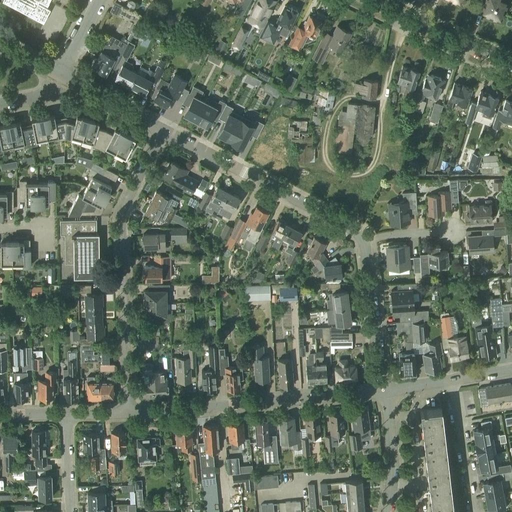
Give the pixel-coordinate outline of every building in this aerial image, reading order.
[(2,0),(2,1),(43,22),(50,9),(46,7),(48,3),(44,1),(44,0),(2,0)] [(231,0),(233,1),(233,0),(240,0),(233,13),(241,17),(249,0),(231,0)] [(257,0),(249,19),(261,25),(274,0),(273,0),(257,0)] [(485,0),(481,12),(495,17),(496,18),(498,19),(501,18),(502,15),(501,14),(503,8),(505,7),(506,4),(505,3),(506,0),(505,0),(485,0)] [(117,15),(121,8),(113,4),(109,11),(117,15)] [(265,22),(259,36),(273,43),(278,32),(285,35),(288,28),(297,12),(295,12),(296,10),(291,8),(290,9),(284,6),(274,26),(265,22)] [(296,27),(287,44),(298,50),(303,40),(307,42),(312,38),(313,37),(314,37),(322,22),(321,19),(317,17),(315,18),(308,15),(301,30),(296,27)] [(140,18),(131,34),(144,41),(152,25),(140,18)] [(325,32),(318,46),(328,51),(330,45),(341,51),(350,33),(337,26),(332,36),(325,32)] [(241,27),(232,45),(238,48),(247,30),(241,27)] [(94,57),(90,66),(105,73),(109,65),(114,68),(121,54),(128,41),(131,35),(129,33),(126,39),(123,38),(121,41),(109,34),(97,58),(94,57)] [(220,39),(214,52),(221,55),(227,43),(220,39)] [(128,41),(121,54),(127,57),(133,44),(128,41)] [(191,45),(186,54),(190,56),(197,60),(199,56),(205,59),(207,54),(202,51),(195,47),(191,45)] [(124,61),(115,79),(120,81),(121,81),(120,84),(128,88),(136,73),(130,70),(132,67),(131,65),(130,64),(124,61)] [(232,64),(226,61),(223,68),(228,70),(232,64)] [(136,73),(128,88),(136,93),(138,90),(138,91),(143,94),(151,78),(156,80),(163,68),(157,65),(153,72),(148,69),(144,77),(136,73)] [(397,82),(396,90),(400,90),(401,84),(405,85),(403,89),(402,94),(410,97),(419,71),(402,65),(397,82)] [(257,77),(268,82),(270,77),(260,71),(257,77)] [(156,87),(151,97),(153,99),(166,105),(171,95),(177,98),(182,89),(186,80),(174,74),(169,83),(161,79),(156,87)] [(419,94),(417,99),(422,101),(424,94),(437,98),(440,88),(441,88),(444,81),(440,79),(440,78),(431,75),(431,76),(427,75),(426,78),(425,78),(420,94),(419,94)] [(354,83),(353,92),(362,93),(361,97),(375,98),(377,81),(363,79),(363,84),(354,83)] [(267,83),(263,90),(277,98),(281,91),(267,83)] [(448,99),(446,107),(450,109),(453,101),(465,105),(471,88),(454,83),(448,99)] [(187,93),(182,103),(188,106),(183,114),(195,120),(207,97),(204,101),(199,98),(202,91),(193,86),(189,95),(187,93)] [(296,86),(292,95),(314,100),(313,107),(312,123),(320,124),(321,110),(324,109),(330,110),(335,91),(332,90),(318,87),(316,90),(296,86)] [(471,101),(464,121),(470,123),(475,108),(483,111),(482,115),(490,118),(498,97),(495,96),(496,95),(491,93),(490,94),(480,91),(476,103),(471,101)] [(207,97),(195,120),(206,126),(212,116),(218,119),(218,118),(225,103),(226,103),(219,100),(218,103),(207,97)] [(281,97),(279,105),(297,110),(298,107),(302,108),(303,104),(281,97)] [(429,98),(427,105),(436,107),(438,100),(429,98)] [(498,110),(492,126),(498,128),(501,118),(511,121),(511,101),(505,99),(501,111),(498,110)] [(339,110),(333,163),(364,166),(370,105),(347,102),(347,111),(339,110)] [(224,121),(218,134),(230,141),(243,116),(231,110),(233,107),(225,103),(218,118),(224,121)] [(49,115),(42,117),(47,138),(58,136),(58,138),(64,137),(65,120),(55,122),(54,115),(49,116),(49,115)] [(65,120),(64,137),(70,139),(71,137),(82,140),(88,118),(81,116),(81,117),(76,116),(74,123),(65,120)] [(243,116),(230,141),(242,147),(249,134),(256,137),(264,123),(256,119),(254,122),(243,116)] [(33,127),(27,128),(30,144),(36,143),(36,141),(47,138),(42,117),(36,118),(36,119),(31,120),(33,127)] [(88,118),(82,140),(92,143),(92,145),(98,147),(104,131),(97,129),(99,122),(94,121),(94,120),(88,118)] [(289,120),(287,138),(291,138),(290,145),(298,146),(297,161),(313,162),(314,151),(309,151),(309,147),(311,147),(312,132),(305,132),(306,122),(289,120)] [(15,122),(8,123),(13,145),(23,143),(24,145),(30,144),(27,128),(21,129),(20,122),(15,123),(15,122)] [(0,150),(2,150),(2,147),(13,145),(8,123),(1,125),(2,126),(0,126),(0,150)] [(104,131),(98,147),(104,150),(105,148),(115,153),(125,133),(119,130),(118,131),(114,129),(111,135),(104,131)] [(125,133),(115,153),(125,158),(126,155),(128,156),(131,149),(130,148),(135,139),(130,137),(131,136),(125,133)] [(486,143),(483,154),(486,155),(488,155),(492,145),(491,145),(486,143)] [(432,149),(426,169),(433,171),(439,151),(432,149)] [(477,171),(481,158),(471,155),(467,168),(477,171)] [(481,163),(481,174),(502,174),(501,161),(497,162),(496,156),(482,157),(482,163),(481,163)] [(168,167),(163,176),(184,187),(183,189),(190,193),(197,180),(186,175),(189,171),(171,161),(170,163),(169,163),(167,167),(168,167)] [(90,168),(91,168),(103,174),(106,169),(93,162),(90,168)] [(408,165),(408,174),(414,174),(419,174),(419,165),(408,165)] [(92,176),(87,186),(106,196),(110,190),(109,189),(111,185),(105,182),(107,177),(103,174),(91,168),(88,174),(92,176)] [(103,174),(107,177),(114,181),(117,175),(106,169),(103,174)] [(202,178),(197,187),(203,190),(208,181),(202,178)] [(457,190),(456,179),(448,179),(449,191),(437,192),(437,194),(427,195),(429,215),(444,214),(443,208),(450,208),(450,202),(458,201),(457,190)] [(48,183),(37,183),(37,205),(44,205),(44,204),(48,204),(48,197),(54,197),(54,180),(48,180),(48,183)] [(26,181),(19,181),(19,197),(25,197),(25,204),(30,204),(30,205),(37,205),(37,183),(26,183),(26,181)] [(493,181),(493,190),(502,190),(502,181),(493,181)] [(78,194),(68,213),(91,213),(96,203),(100,206),(102,201),(103,202),(106,196),(87,186),(82,196),(78,194)] [(217,186),(207,204),(212,206),(209,212),(211,213),(210,214),(215,217),(228,191),(217,186)] [(173,189),(170,194),(180,199),(183,194),(173,189)] [(156,190),(151,201),(174,213),(176,209),(174,207),(176,203),(176,201),(174,200),(156,190)] [(6,193),(0,193),(0,215),(2,216),(2,215),(7,214),(7,207),(13,207),(12,191),(6,191),(6,193)] [(205,191),(198,205),(204,208),(210,194),(205,191)] [(228,191),(215,217),(219,219),(222,214),(226,207),(232,210),(239,197),(228,191)] [(388,210),(384,212),(387,219),(389,219),(389,223),(409,222),(408,207),(416,207),(415,192),(402,192),(402,200),(399,202),(388,203),(388,210)] [(469,214),(466,214),(466,219),(469,219),(469,220),(491,219),(490,200),(485,200),(485,204),(468,205),(469,214)] [(151,201),(145,212),(158,218),(161,211),(166,214),(164,218),(170,221),(174,213),(151,201)] [(241,231),(239,235),(246,238),(254,242),(262,227),(260,226),(267,212),(256,206),(252,213),(250,212),(246,221),(244,225),(241,230),(241,231)] [(80,219),(60,219),(60,234),(64,233),(65,262),(73,262),(73,276),(99,276),(98,233),(96,233),(96,219),(80,219)] [(277,234),(271,245),(278,249),(283,237),(290,225),(278,219),(272,232),(277,234)] [(230,235),(227,240),(234,244),(236,239),(237,239),(239,235),(241,231),(241,230),(244,225),(237,221),(230,235)] [(226,225),(221,235),(226,238),(232,228),(226,225)] [(290,225),(283,237),(289,240),(284,250),(290,253),(286,261),(293,265),(299,252),(292,249),(301,231),(290,225)] [(185,228),(171,228),(171,237),(185,237),(185,228)] [(157,233),(143,234),(143,239),(141,239),(142,246),(143,246),(144,247),(157,247),(157,250),(164,250),(164,233),(157,233)] [(262,233),(256,246),(262,249),(269,237),(262,233)] [(313,236),(306,250),(313,254),(315,257),(312,259),(315,265),(325,257),(321,250),(325,242),(320,239),(320,238),(319,236),(317,235),(315,235),(314,236),(313,236)] [(491,235),(468,236),(469,253),(492,251),(491,235)] [(0,250),(0,249),(0,266),(1,266),(1,264),(12,263),(12,241),(5,241),(5,242),(0,243),(0,250)] [(19,241),(12,241),(12,263),(23,263),(23,266),(30,266),(30,249),(23,249),(23,242),(19,242),(19,241)] [(332,256),(344,248),(341,244),(329,252),(332,256)] [(427,253),(419,254),(420,271),(420,272),(420,276),(421,282),(424,282),(424,274),(429,274),(429,272),(428,266),(448,264),(447,250),(439,251),(438,245),(436,245),(434,245),(432,246),(431,247),(429,248),(429,251),(427,252),(427,253)] [(399,248),(387,248),(388,274),(409,273),(407,246),(399,246),(399,248)] [(144,272),(143,272),(143,277),(145,277),(145,279),(145,280),(146,280),(146,279),(154,279),(154,280),(160,280),(160,278),(169,278),(169,255),(153,256),(154,266),(146,266),(146,265),(144,265),(144,266),(144,272)] [(325,257),(315,265),(319,269),(322,267),(324,269),(325,278),(326,278),(326,280),(340,281),(339,276),(341,276),(340,262),(339,262),(336,258),(333,261),(332,260),(329,262),(325,257)] [(219,282),(219,265),(212,265),(212,274),(202,274),(202,282),(219,282)] [(503,266),(499,270),(503,274),(507,270),(503,266)] [(391,290),(391,295),(389,295),(389,302),(391,301),(391,303),(412,301),(412,292),(422,292),(421,282),(400,284),(401,290),(391,290)] [(157,289),(145,290),(145,303),(166,302),(170,302),(169,283),(157,284),(157,289)] [(293,284),(270,284),(270,293),(275,293),(275,294),(279,294),(279,300),(297,300),(297,287),(296,287),(296,285),(293,285),(293,284)] [(209,285),(206,290),(212,294),(216,289),(209,285)] [(268,285),(243,286),(244,300),(269,299),(268,285)] [(224,288),(218,293),(222,298),(228,293),(224,288)] [(329,299),(326,299),(327,309),(333,308),(348,306),(346,291),(331,293),(328,293),(329,299)] [(87,303),(85,303),(86,316),(101,315),(100,303),(102,303),(101,294),(86,294),(87,303)] [(455,298),(459,306),(467,303),(464,295),(455,298)] [(503,303),(501,303),(502,326),(509,325),(508,313),(508,311),(511,310),(511,302),(506,303),(506,295),(502,295),(503,303)] [(500,298),(490,298),(492,327),(502,326),(501,303),(500,298)] [(413,310),(412,301),(391,303),(392,304),(390,304),(390,311),(392,311),(392,315),(402,314),(403,321),(428,319),(427,309),(413,310)] [(166,302),(145,303),(146,315),(158,314),(158,321),(170,321),(170,312),(173,312),(172,309),(166,309),(166,302)] [(327,309),(326,309),(328,323),(335,322),(336,326),(328,326),(329,332),(330,333),(342,332),(341,324),(350,322),(349,315),(351,315),(350,308),(348,308),(348,306),(333,308),(327,309)] [(441,317),(440,317),(442,337),(447,336),(449,347),(451,361),(459,359),(459,357),(468,356),(466,343),(464,335),(457,337),(457,329),(457,328),(457,326),(456,325),(456,324),(456,323),(456,322),(455,321),(455,320),(454,319),(454,318),(453,317),(453,316),(449,316),(448,316),(448,313),(444,313),(444,312),(442,312),(442,314),(441,314),(441,317)] [(87,337),(80,338),(80,345),(93,344),(93,338),(104,337),(103,327),(102,327),(101,315),(86,316),(87,337)] [(410,320),(396,321),(397,334),(409,333),(409,325),(410,324),(410,320)] [(424,322),(411,323),(413,341),(425,340),(424,322)] [(491,324),(475,327),(479,356),(490,355),(490,357),(496,356),(495,348),(492,348),(490,336),(493,335),(492,327),(491,324)] [(328,326),(313,327),(314,338),(322,338),(323,341),(329,340),(328,326)] [(330,333),(330,340),(351,340),(351,332),(342,332),(330,333)] [(406,352),(398,353),(400,375),(415,373),(413,341),(410,341),(407,341),(405,341),(406,352)] [(424,354),(426,370),(440,368),(437,352),(441,352),(440,342),(428,344),(429,350),(427,350),(427,351),(424,352),(424,354)] [(278,356),(288,356),(289,343),(279,343),(278,356)] [(93,344),(80,345),(81,361),(98,361),(97,353),(93,354),(93,344)] [(217,344),(209,345),(210,357),(212,357),(212,362),(210,362),(211,369),(214,369),(219,368),(219,366),(217,348),(217,344)] [(267,356),(263,357),(263,346),(248,347),(248,359),(253,359),(255,380),(269,380),(267,356)] [(14,382),(13,382),(14,398),(16,398),(16,399),(20,399),(21,398),(27,398),(27,389),(28,389),(28,382),(27,382),(26,369),(32,368),(32,347),(14,347),(14,362),(22,362),(22,372),(14,372),(14,382)] [(222,347),(217,348),(219,366),(219,368),(220,374),(225,373),(226,389),(240,388),(239,379),(242,379),(241,367),(235,368),(235,366),(228,367),(227,355),(225,355),(224,355),(223,347),(222,347)] [(183,357),(176,357),(177,379),(190,379),(189,366),(195,365),(194,348),(182,349),(183,357)] [(68,369),(63,370),(63,378),(63,398),(77,398),(77,378),(76,378),(76,365),(76,350),(67,351),(68,366),(68,369)] [(108,351),(97,351),(97,353),(98,361),(98,364),(109,364),(108,351)] [(315,351),(315,353),(316,382),(326,382),(325,363),(321,364),(321,358),(323,358),(322,351),(315,351)] [(164,357),(162,358),(163,370),(171,369),(170,353),(164,354),(164,357)] [(308,358),(305,358),(307,383),(316,382),(315,353),(307,353),(308,358)] [(42,358),(33,358),(33,369),(42,369),(42,358)] [(287,359),(277,360),(280,386),(293,384),(291,368),(288,368),(287,359)] [(339,366),(335,367),(336,380),(342,379),(344,381),(348,381),(349,379),(356,378),(355,365),(346,366),(346,359),(339,360),(339,366)] [(211,369),(201,370),(203,391),(215,390),(214,369),(211,369)] [(165,370),(153,371),(155,395),(168,394),(167,379),(166,379),(165,370)] [(46,380),(38,380),(39,397),(41,397),(41,398),(46,398),(46,397),(53,396),(52,380),(55,380),(54,371),(46,372),(46,380)] [(142,381),(141,381),(142,396),(155,395),(153,371),(141,372),(142,381)] [(87,398),(100,398),(100,381),(93,382),(93,376),(87,377),(87,379),(85,379),(85,388),(87,388),(87,398)] [(107,381),(100,381),(100,398),(113,397),(113,381),(112,376),(106,376),(107,381)] [(485,387),(478,389),(480,405),(488,404),(487,401),(508,398),(509,401),(511,399),(511,396),(510,383),(485,387)] [(355,433),(348,434),(350,449),(355,449),(362,448),(361,439),(369,438),(369,432),(368,427),(366,410),(364,410),(364,408),(359,409),(359,411),(353,411),(354,422),(353,422),(353,429),(355,428),(355,433)] [(440,408),(419,410),(423,444),(444,442),(440,408)] [(342,412),(328,414),(330,436),(331,445),(338,444),(337,433),(344,432),(342,412)] [(306,438),(300,438),(301,453),(302,454),(308,454),(307,441),(312,441),(312,435),(320,435),(318,415),(304,416),(306,438)] [(294,431),(293,417),(278,418),(280,442),(292,441),(293,448),(293,454),(301,453),(300,438),(299,431),(294,431)] [(277,460),(277,446),(270,446),(269,440),(269,436),(268,420),(261,421),(261,419),(257,419),(257,421),(255,421),(256,443),(257,443),(257,442),(263,442),(264,461),(277,460)] [(475,442),(475,443),(492,440),(490,427),(491,427),(490,419),(481,421),(482,428),(473,429),(476,442),(475,442)] [(234,423),(228,424),(230,440),(231,440),(232,448),(237,448),(237,440),(243,439),(241,422),(239,423),(238,421),(235,421),(234,423)] [(204,442),(198,442),(201,478),(202,478),(204,511),(217,511),(212,451),(219,450),(217,424),(214,425),(214,423),(209,423),(209,425),(202,426),(204,442)] [(183,427),(175,428),(176,444),(181,444),(181,449),(191,449),(190,443),(192,443),(191,426),(189,427),(189,425),(183,425),(183,427)] [(33,431),(32,431),(32,447),(32,455),(35,454),(35,465),(46,465),(46,446),(45,446),(44,430),(38,431),(38,429),(34,429),(33,431)] [(113,432),(111,432),(112,451),(113,451),(114,459),(126,458),(126,453),(123,453),(123,450),(125,450),(124,431),(117,432),(117,430),(113,430),(113,432)] [(85,433),(83,433),(84,450),(92,449),(93,456),(87,457),(88,465),(88,469),(100,468),(106,468),(104,448),(98,448),(97,432),(91,433),(90,431),(86,431),(85,433)] [(7,434),(2,434),(3,454),(4,454),(4,470),(13,469),(12,454),(17,454),(16,436),(9,436),(9,435),(7,435),(7,434)] [(159,438),(137,439),(139,464),(146,464),(145,459),(154,458),(153,445),(160,444),(159,438)] [(494,453),(492,440),(475,443),(477,453),(478,453),(478,456),(494,453)] [(444,442),(423,444),(427,478),(448,476),(444,442)] [(198,453),(190,454),(192,479),(200,478),(198,453)] [(494,453),(478,456),(481,470),(490,468),(491,474),(502,472),(505,472),(511,471),(510,468),(509,464),(497,466),(494,453)] [(238,457),(225,458),(227,474),(234,473),(239,473),(238,457)] [(118,460),(108,461),(109,473),(119,472),(118,460)] [(30,464),(24,464),(24,470),(24,485),(36,484),(35,470),(30,470),(30,464)] [(23,472),(14,472),(14,480),(23,479),(23,472)] [(245,472),(239,473),(234,473),(234,475),(234,481),(246,480),(245,472)] [(488,481),(483,482),(485,495),(504,492),(504,491),(502,492),(500,480),(504,479),(502,472),(491,474),(487,475),(488,481)] [(51,476),(36,476),(37,497),(38,497),(51,497),(51,480),(51,476)] [(448,476),(427,478),(430,511),(433,511),(452,510),(448,476)] [(362,479),(344,481),(345,492),(363,491),(362,479)] [(140,480),(134,481),(136,504),(136,507),(142,506),(142,503),(140,480)] [(363,491),(345,492),(346,503),(364,501),(363,491)] [(104,492),(87,493),(87,505),(111,505),(111,500),(104,500),(104,492)] [(507,505),(504,492),(485,495),(488,509),(507,505)] [(300,511),(299,501),(290,501),(290,511),(300,511)] [(364,511),(364,501),(346,503),(346,511),(364,511)]
